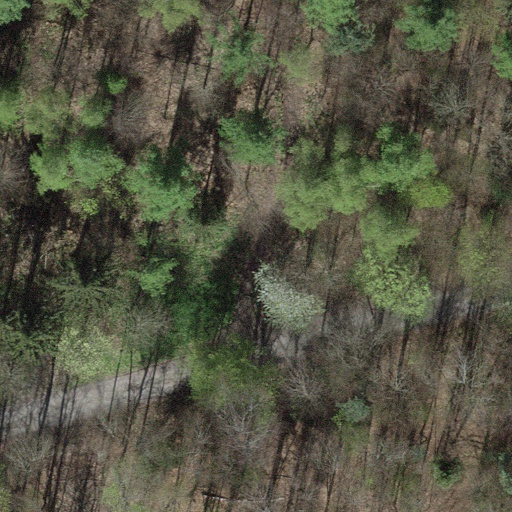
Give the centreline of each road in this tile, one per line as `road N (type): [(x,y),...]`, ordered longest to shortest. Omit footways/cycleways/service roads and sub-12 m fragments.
road 1 (track): [(0,425),(511,285)]
road 2 (track): [(384,323),(322,122),(314,0)]
